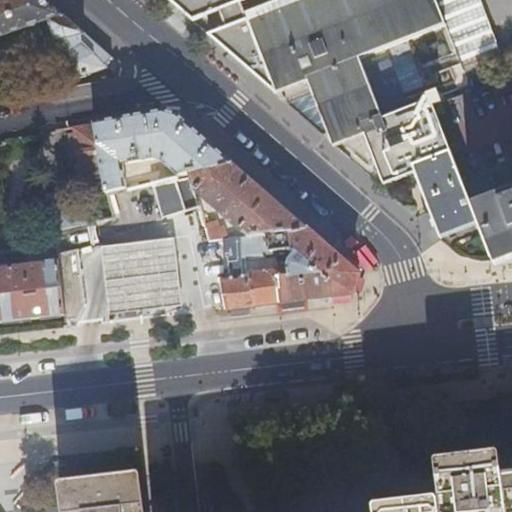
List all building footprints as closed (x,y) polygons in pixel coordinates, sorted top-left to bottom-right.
[(109,60),(112,57),(47,0),(0,0),(0,35),(47,20),(54,43),(59,42),(71,79),(106,68),(105,66),(110,61),(109,60)] [(169,0),(192,20),(213,12),(233,5),(246,0),(169,0)] [(363,131),(381,180),(413,168),(411,163),(449,149),(432,103),(409,112),(385,48),(447,25),(437,0),(300,0),(249,19),(275,88),(307,76),(331,142),(363,131)] [(479,0),(437,0),(447,25),(464,71),(500,57),(479,0)] [(233,5),(213,12),(219,30),(239,22),(233,5)] [(275,88),(249,19),(239,22),(219,30),(208,33),(271,89),(275,88)] [(188,172),(231,161),(178,114),(161,110),(94,122),(105,185),(106,194),(151,182),(160,180),(157,171),(124,179),(121,164),(150,158),(160,162),(176,176),(188,172)] [(105,185),(94,122),(72,126),(82,181),(98,178),(99,186),(105,185)] [(501,212),(495,195),(487,173),(462,183),(449,149),(411,163),(413,168),(415,174),(425,201),(438,236),(475,222),(501,212)] [(305,227),(231,161),(188,172),(194,192),(246,235),(248,234),(265,232),(305,227)] [(194,192),(188,172),(176,176),(161,180),(160,180),(151,182),(163,215),(198,204),(194,192)] [(511,188),(495,195),(501,212),(475,222),(489,258),(511,249),(511,188)] [(54,229),(87,222),(83,205),(59,210),(56,216),(41,218),(43,235),(55,234),(54,229)] [(210,240),(224,238),(222,221),(204,223),(210,240)] [(358,273),(305,227),(265,232),(268,251),(289,248),(292,251),(287,257),(284,263),(286,274),(277,276),(275,260),(273,257),(248,261),(246,235),(224,238),(225,281),(221,281),(226,308),(312,298),(353,293),(355,283),(358,273)] [(268,251),(265,232),(248,234),(252,253),(268,251)] [(171,235),(98,244),(103,288),(106,313),(179,304),(176,280),(171,235)] [(64,315),(64,318),(71,317),(80,301),(79,293),(74,248),(56,250),(57,260),(64,315)] [(0,321),(64,315),(57,260),(0,266),(0,321)] [(439,511),(507,511),(503,474),(500,453),(434,459),(438,500),(439,511)] [(147,511),(143,470),(61,481),(64,511),(147,511)] [(511,511),(511,472),(503,474),(507,511),(511,511)] [(439,511),(438,500),(374,506),(374,511),(439,511)]
